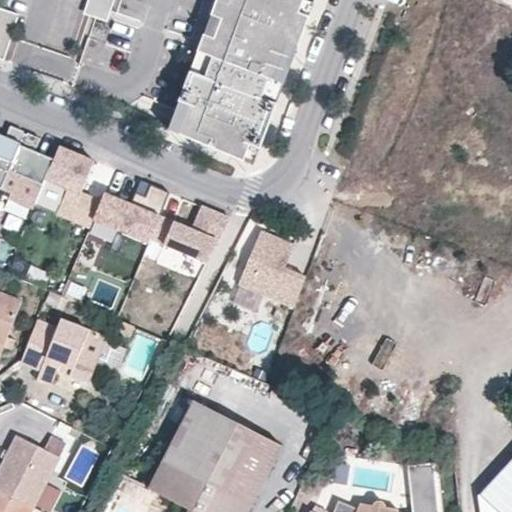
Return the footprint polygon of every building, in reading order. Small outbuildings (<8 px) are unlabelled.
[(84,0),(81,11),(106,19),(111,0),(84,0)] [(275,80),(288,44),(298,48),(309,17),(300,14),(304,0),(216,0),(211,15),(220,19),(216,31),(230,36),(228,42),(218,38),(211,57),(204,78),(190,72),(174,115),(183,118),(177,134),(244,162),(250,146),(260,149),(277,103),(265,99),(272,79),(275,80)] [(10,37),(18,15),(0,8),(0,60),(1,61),(10,37)] [(216,31),(220,19),(211,15),(206,28),(216,31)] [(230,36),(216,31),(206,28),(204,33),(218,38),(228,42),(230,36)] [(211,57),(218,38),(204,33),(197,51),(211,57)] [(284,84),(298,48),(288,44),(275,80),(284,84)] [(204,78),(211,57),(197,51),(190,72),(204,78)] [(277,103),(284,84),(275,80),(272,79),(265,99),(277,103)] [(177,134),(183,118),(174,115),(169,128),(168,130),(177,134)] [(0,192),(25,134),(23,133),(23,132),(13,127),(7,140),(3,150),(0,149),(0,192)] [(45,179),(47,175),(42,173),(44,168),(31,162),(35,152),(40,139),(27,133),(26,135),(25,134),(2,188),(12,192),(9,198),(30,207),(33,208),(45,179)] [(93,220),(101,201),(81,192),(94,161),(59,146),(53,160),(47,175),(45,179),(68,188),(57,214),(90,228),(93,220)] [(47,175),(53,160),(35,152),(31,162),(44,168),(42,173),(47,175)] [(101,201),(93,220),(117,230),(148,243),(150,239),(159,216),(169,193),(150,185),(145,197),(135,192),(130,203),(104,192),(101,201)] [(27,215),(30,207),(9,198),(6,207),(27,215)] [(230,218),(202,206),(192,230),(159,216),(150,239),(207,263),(230,218)] [(261,231),(238,284),(294,308),(305,277),(284,268),(294,245),(261,231)] [(0,344),(4,346),(13,350),(17,341),(8,338),(22,300),(0,291),(0,344)] [(58,327),(37,319),(21,362),(41,370),(37,378),(53,384),(58,370),(60,363),(74,369),(71,376),(90,383),(96,368),(107,340),(107,337),(61,318),(58,327)] [(129,348),(107,340),(96,368),(117,377),(129,348)] [(60,363),(58,370),(71,376),(74,369),(60,363)] [(187,511),(247,511),(281,445),(192,400),(147,487),(189,509),(187,511)] [(0,490),(24,503),(34,508),(60,456),(17,435),(0,466),(0,490)] [(408,464),(408,470),(434,468),(434,462),(408,464)] [(511,511),(511,462),(480,496),(497,511),(511,511)] [(438,511),(434,468),(408,470),(412,511),(438,511)] [(18,511),(24,503),(0,490),(0,511),(18,511)] [(396,511),(396,510),(386,508),(386,504),(384,501),(380,500),(375,507),(363,505),(360,511),(344,508),(336,511),(335,511),(396,511)] [(337,501),(331,511),(335,511),(336,511),(344,508),(360,511),(337,501)]
